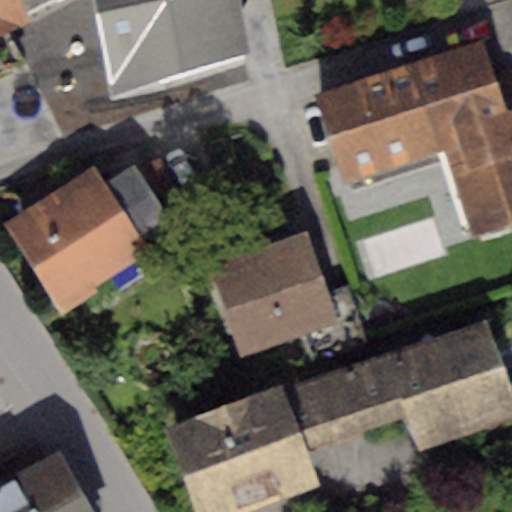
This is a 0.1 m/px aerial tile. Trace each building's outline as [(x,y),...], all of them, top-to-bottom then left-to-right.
[(0,0),(0,66),(2,66),(0,61),(0,33),(29,18),(24,9),(19,0),(0,0)] [(19,0),(24,9),(45,0),(92,0),(111,96),(247,51),(236,0),(19,0)] [(485,45),(322,99),(347,172),(445,139),(476,233),(511,221),(511,68),(494,74),(485,45)] [(135,164),(104,183),(135,232),(166,213),(135,164)] [(93,166),(0,223),(0,224),(58,317),(99,292),(96,286),(141,259),(127,237),(135,232),(104,183),(93,166)] [(305,235),(208,268),(240,358),(336,324),(305,235)] [(511,403),(487,327),(171,431),(197,511),(256,511),(322,490),(308,450),(407,417),(418,451),(511,419),(511,403)] [(91,511),(60,452),(0,483),(0,511),(91,511)]
